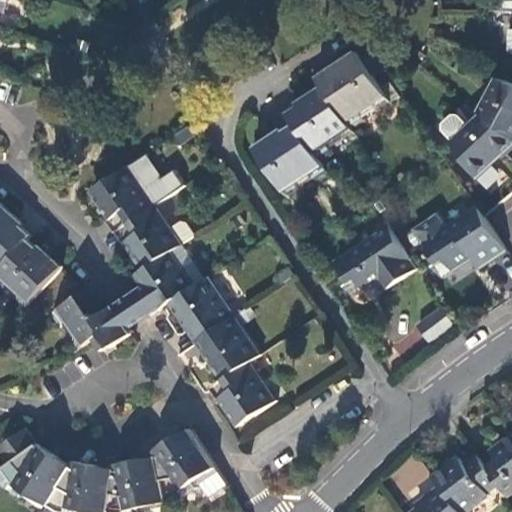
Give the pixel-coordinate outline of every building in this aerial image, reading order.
[(0,0),(0,13),(8,16),(12,0),(0,0)] [(347,66),(321,83),(324,87),(352,130),(364,122),(359,115),(373,106),(378,113),(391,104),(357,53),(344,61),(347,66)] [(482,115),(511,138),(511,83),(497,79),(479,113),(482,115)] [(310,100),(289,114),(298,127),(322,162),(332,155),(326,145),(337,138),(335,135),(339,132),(347,143),(357,137),(352,130),(324,87),(308,98),(310,100)] [(501,160),(511,149),(511,138),(482,115),(469,127),(459,117),(454,116),(447,123),(447,129),(455,140),(454,142),(476,177),(498,158),(501,160)] [(270,139),(256,149),(291,201),(303,193),(297,184),(313,174),(318,182),(329,174),(322,162),(298,127),(272,143),(270,139)] [(129,167),(92,192),(105,210),(108,207),(123,229),(156,207),(129,167)] [(0,205),(0,270),(14,256),(16,253),(6,243),(20,228),(10,219),(14,215),(2,203),(0,205)] [(156,207),(123,229),(136,250),(133,252),(146,270),(172,252),(182,245),(156,207)] [(439,215),(416,231),(439,266),(436,268),(443,279),(455,271),(455,270),(472,258),(478,267),(506,249),(479,208),(449,229),(439,215)] [(389,228),(336,263),(350,283),(346,285),(355,299),(364,293),(363,291),(384,277),(390,286),(416,268),(389,228)] [(23,265),(14,256),(0,270),(0,290),(6,284),(17,295),(18,293),(22,296),(14,304),(22,312),(61,270),(48,257),(45,260),(36,251),(23,265)] [(141,286),(132,293),(148,317),(172,302),(194,287),(172,252),(146,270),(135,277),(141,286)] [(172,302),(184,321),(188,318),(201,339),(235,317),(209,278),(194,287),(172,302)] [(122,299),(112,306),(130,331),(139,324),(148,317),(132,293),(122,299)] [(130,331),(112,306),(94,317),(81,297),(50,318),(57,329),(67,322),(75,334),(77,333),(79,337),(68,345),(74,354),(96,340),(103,350),(130,331)] [(428,343),(454,324),(441,306),(415,325),(428,343)] [(212,362),(224,381),(251,363),(261,356),(235,317),(201,339),(216,360),(212,362)] [(228,409),(240,427),(276,403),(251,363),(224,381),(222,383),(229,394),(224,398),(229,406),(228,409)] [(170,458),(158,460),(167,503),(177,501),(197,488),(195,482),(198,480),(208,500),(228,488),(190,432),(178,439),(178,443),(169,448),(170,458)] [(21,433),(1,450),(3,453),(0,456),(0,461),(7,470),(0,475),(0,487),(2,491),(21,497),(24,492),(47,506),(71,468),(58,460),(55,462),(45,456),(43,457),(21,433)] [(498,456),(487,465),(501,484),(511,498),(511,496),(511,436),(494,450),(498,456)] [(460,457),(436,475),(444,485),(464,511),(466,511),(489,495),(489,493),(501,484),(487,465),(477,454),(465,463),(460,457)] [(128,474),(116,472),(108,511),(139,511),(140,508),(167,503),(158,460),(143,463),(142,465),(129,468),(128,474)] [(81,476),(71,468),(47,506),(55,511),(81,511),(82,511),(86,511),(108,511),(116,472),(98,469),(98,472),(85,470),(81,476)] [(420,506),(412,511),(464,511),(444,485),(418,504),(420,506)]
